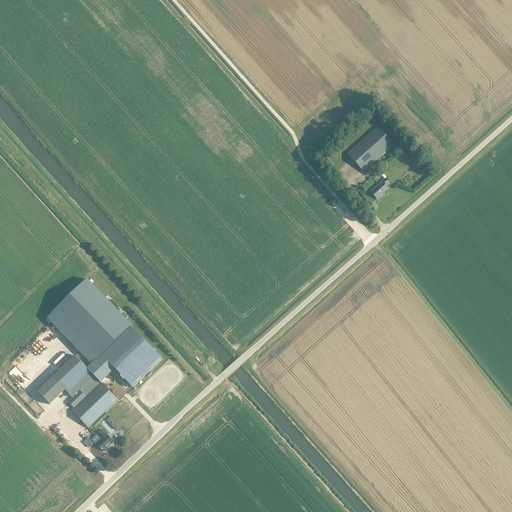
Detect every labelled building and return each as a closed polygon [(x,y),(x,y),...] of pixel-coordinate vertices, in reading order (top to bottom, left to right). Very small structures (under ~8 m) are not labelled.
[(363,172),(393,146),(377,128),(347,155),(363,172)] [(386,186),(389,184),(384,179),(381,182),(382,183),(371,193),(376,199),(388,189),(386,186)] [(54,312),(98,358),(130,327),(131,327),(86,281),(54,312)] [(87,369),(100,383),(114,369),(131,387),(161,358),(130,327),(98,358),(87,369)] [(87,369),(75,356),(38,392),(50,405),(87,369)] [(80,391),(86,397),(100,383),(87,369),(65,390),(67,392),(72,398),(80,391)] [(72,411),(88,429),(117,401),(100,383),(86,397),(74,409),(72,411)] [(68,402),(74,409),(86,397),(80,391),(68,402)] [(72,416),(68,420),(77,430),(80,427),(74,421),(75,420),(72,416)] [(107,435),(106,435),(102,430),(97,435),(101,440),(97,444),(103,451),(104,452),(105,452),(108,450),(108,448),(107,448),(110,445),(113,442),(107,435)]
